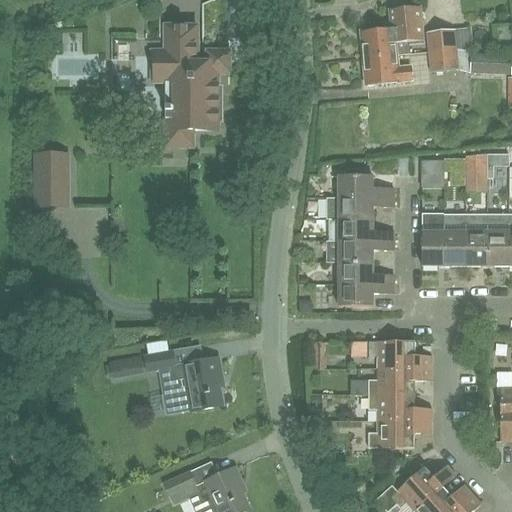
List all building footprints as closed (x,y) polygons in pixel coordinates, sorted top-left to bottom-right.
[(389,11),(391,30),(360,33),(363,60),(397,57),(410,55),(409,46),(424,45),(420,8),(389,11)] [(511,51),(511,27),(497,29),(498,52),(511,51)] [(165,28),(165,52),(150,51),(150,83),(173,83),(173,108),(165,108),(165,148),(193,148),(193,132),(218,132),(218,72),(217,72),(217,64),(209,64),(197,64),(197,28),(165,28)] [(105,52),(89,52),(87,30),(60,32),(62,76),(106,74),(105,52)] [(455,31),(427,34),(429,54),(457,51),(455,31)] [(457,51),(429,54),(431,74),(458,71),(457,53),(457,51)] [(511,62),(511,55),(472,52),(470,75),(511,78),(511,62)] [(410,68),(398,69),(397,57),(363,60),(366,87),(412,82),(410,68)] [(68,209),(68,156),(36,156),(36,209),(68,209)] [(466,160),(466,169),(477,169),(477,192),(488,192),(488,179),(487,167),(487,156),(479,157),(466,158),(466,160)] [(508,167),(508,156),(487,156),(487,167),(508,167)] [(466,169),(466,160),(444,160),(444,170),(444,172),(466,172),(466,170),(466,169)] [(393,200),(393,189),(373,189),(373,177),(338,177),(338,200),(393,200)] [(373,221),(373,209),(393,209),(393,200),(338,200),(330,200),(330,221),(338,221),(373,221)] [(444,233),(444,217),(422,217),(422,268),(444,268),(444,233)] [(466,268),(466,217),(444,217),(444,233),(444,268),(466,268)] [(488,268),(488,217),(466,217),(466,268),(488,268)] [(509,268),(509,233),(510,233),(509,217),(488,217),(488,268),(509,268)] [(393,243),(393,233),(373,233),(373,221),(338,221),(330,221),(330,243),(338,243),(393,243)] [(373,264),(373,252),(393,252),(393,243),(338,243),(338,264),(373,264)] [(393,286),(393,276),(373,276),(373,264),(338,264),(338,286),(393,286)] [(313,304),(337,303),(336,265),(311,266),(313,304)] [(373,308),(373,295),(393,295),(393,286),(338,286),(338,308),(373,308)] [(311,313),(311,301),(299,301),(299,313),(311,313)] [(511,340),(510,338),(497,351),(511,366),(511,340)] [(323,351),(323,343),(312,343),(310,343),(310,355),(319,355),(323,351)] [(415,358),(415,344),(369,344),(369,359),(378,359),(378,370),(433,371),(433,359),(415,358)] [(175,367),(172,353),(144,358),(147,373),(159,371),(175,369),(175,367)] [(86,364),(84,356),(69,359),(71,374),(79,372),(86,364)] [(223,407),(217,377),(221,377),(218,360),(175,367),(175,369),(159,371),(163,396),(174,394),(177,413),(191,411),(191,413),(223,407)] [(125,375),(122,362),(111,364),(113,378),(125,375)] [(415,397),(415,383),(433,383),(433,371),(378,370),(378,382),(369,382),(369,397),(415,397)] [(511,389),(502,389),(502,444),(511,443),(511,389)] [(415,411),(415,397),(369,397),(369,412),(378,412),(378,423),(433,424),(433,411),(415,411)] [(326,437),(326,423),(315,423),(315,437),(326,437)] [(415,450),(415,436),(432,436),(433,424),(378,423),(378,434),(369,434),(369,450),(415,450)] [(415,511),(443,488),(443,489),(457,477),(448,467),(434,479),(425,468),(398,493),(393,487),(377,501),(386,511),(390,511),(397,507),(401,511),(408,505),(413,511),(415,511)] [(206,492),(193,498),(199,511),(248,511),(250,511),(239,486),(243,485),(236,469),(203,484),(206,492)] [(196,488),(189,474),(163,485),(170,500),(196,488)] [(455,511),(473,496),(465,487),(452,499),(443,489),(443,488),(415,511),(455,511)] [(474,511),(482,505),(473,496),(455,511),(474,511)]
